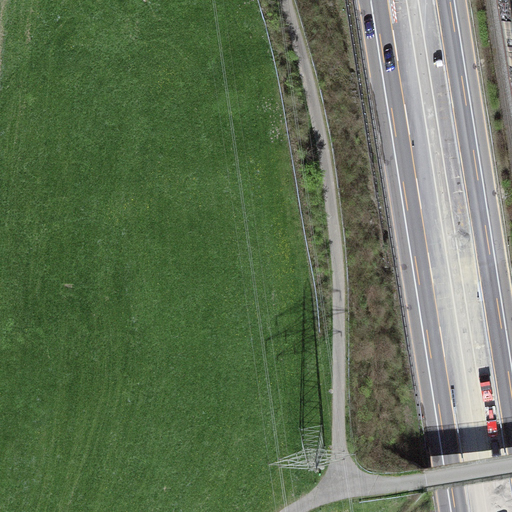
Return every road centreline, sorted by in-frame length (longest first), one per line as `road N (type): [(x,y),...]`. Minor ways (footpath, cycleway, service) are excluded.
road 1 (motorway): [(388,0),(469,511)]
road 2 (track): [(286,0),(332,169),(342,262),(344,488)]
road 3 (motorway): [(511,481),(436,0)]
